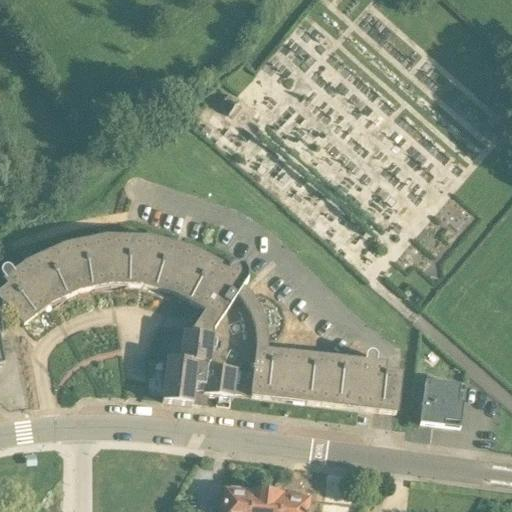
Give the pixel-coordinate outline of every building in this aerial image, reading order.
[(228,118),(238,106),(229,98),(219,109),(228,118)] [(207,367),(210,340),(241,293),(246,286),(248,282),(248,278),(247,275),(245,271),(241,269),(237,268),(233,269),(229,271),(227,274),(190,254),(149,243),(106,242),(64,251),(25,269),(14,277),(11,273),(9,271),(7,271),(5,271),(3,271),(1,273),(0,274),(0,275),(0,278),(1,280),(8,290),(0,296),(0,304),(23,329),(35,320),(49,309),(65,302),(78,295),(93,293),(109,289),(127,290),(142,290),(156,294),(174,298),(188,306),(200,312),(184,336),(183,336),(179,364),(167,362),(162,406),(191,410),(192,407),(205,408),(206,400),(232,403),(232,399),(236,371),(207,367)] [(399,380),(382,378),(383,371),(375,370),(376,363),(375,362),(374,359),(371,358),(369,358),(368,359),(366,360),(365,361),(365,362),(364,363),(364,368),(275,357),(264,356),(265,343),(263,329),(258,316),(251,304),(241,293),(210,340),(207,367),(236,371),(232,399),(371,416),(394,419),(399,380)] [(465,392),(425,386),(419,429),(459,434),(465,392)] [(250,511),(252,495),(223,491),(220,511),(250,511)] [(279,511),(281,498),(265,496),(265,494),(255,493),(255,495),(252,495),(250,511),(279,511)] [(308,511),(310,502),(281,498),(279,511),(308,511)]
